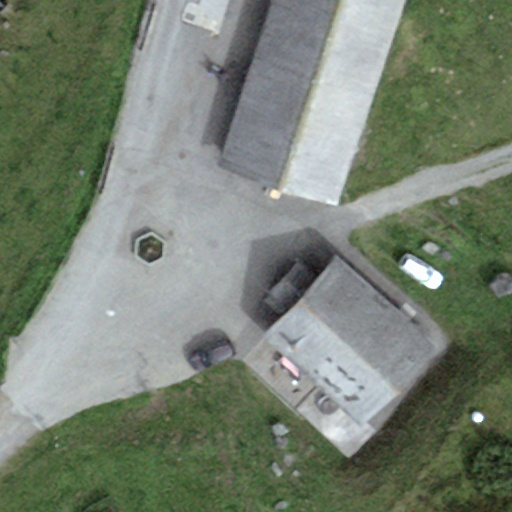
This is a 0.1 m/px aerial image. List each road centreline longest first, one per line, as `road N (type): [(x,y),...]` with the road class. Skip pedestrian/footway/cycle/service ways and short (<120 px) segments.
road 1 (track): [(511,152),(146,314),(0,443)]
road 2 (track): [(146,314),(217,0)]
